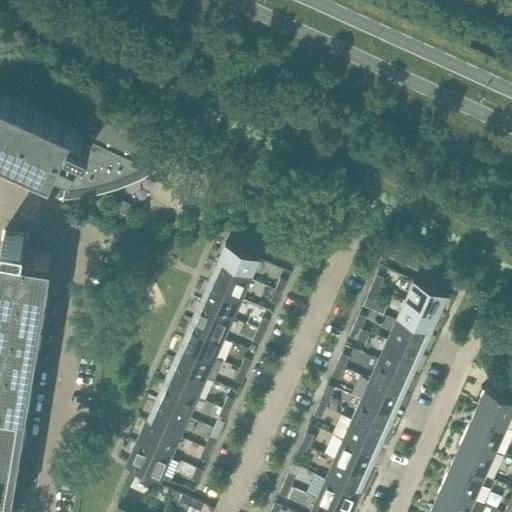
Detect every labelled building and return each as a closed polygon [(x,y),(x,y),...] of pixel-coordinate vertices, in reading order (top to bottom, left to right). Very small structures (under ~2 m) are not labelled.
[(66,177),(63,196),(64,196),(65,193),(76,192),(87,190),(97,188),(108,185),(118,182),(125,179),(132,177),(139,174),(145,170),(152,167),(153,167),(154,166),(144,161),(146,156),(149,158),(156,143),(78,107),(71,122),(73,123),(70,129),(0,96),(0,146),(54,171),(51,177),(53,177),(55,172),(66,177)] [(121,197),(117,206),(128,211),(132,202),(121,197)] [(52,253),(26,248),(21,248),(22,244),(26,245),(28,234),(3,230),(1,241),(8,242),(0,289),(0,511),(9,511),(14,487),(20,488),(23,468),(17,467),(52,253)] [(226,241),(217,262),(249,276),(259,256),(226,241)] [(208,282),(241,296),(249,276),(217,262),(208,282)] [(384,276),(377,272),(372,283),(379,287),(384,276)] [(275,287),(282,291),(287,280),(280,276),(275,287)] [(447,292),(414,278),(405,298),(438,313),(447,292)] [(199,301),(232,316),(241,296),(208,282),(199,301)] [(374,298),(379,287),(372,283),(367,294),(374,298)] [(270,298),(278,302),(282,291),(275,287),(270,298)] [(438,313),(405,298),(396,318),(429,332),(438,313)] [(190,321),(223,335),(232,316),(199,301),(190,321)] [(366,315),(359,312),(354,323),(362,326),(366,315)] [(265,330),(270,319),(262,316),(257,327),(265,330)] [(396,318),(387,338),(420,352),(429,332),(396,318)] [(182,341),(214,355),(223,335),(190,321),(182,341)] [(354,323),(349,334),(357,337),(362,326),(354,323)] [(252,338),(260,341),(265,330),(257,327),(252,338)] [(420,352),(387,338),(379,357),(411,372),(420,352)] [(173,360),(205,375),(214,355),(182,341),(173,360)] [(349,355),(341,351),(336,362),(344,366),(349,355)] [(247,369),(252,358),(245,355),(240,366),(247,369)] [(411,372),(379,357),(370,377),(402,392),(411,372)] [(164,380),(197,395),(205,375),(173,360),(164,380)] [(336,362),(332,373),(339,377),(344,366),(336,362)] [(243,380),(247,369),(240,366),(235,377),(243,380)] [(402,392),(370,377),(361,397),(394,412),(402,392)] [(155,400),(188,414),(197,395),(164,380),(155,400)] [(485,385),(474,410),(506,425),(511,412),(511,385),(503,381),(498,392),(489,387),(485,385)] [(331,394),(324,391),(319,402),(326,405),(331,394)] [(230,409),(235,398),(227,395),(222,406),(230,409)] [(394,412),(361,397),(352,417),(385,431),(394,412)] [(147,420),(179,434),(188,414),(155,400),(147,420)] [(319,402),(314,413),(321,416),(326,405),(319,402)] [(225,420),(230,409),(222,406),(217,417),(225,420)] [(506,425),(474,410),(463,434),(496,449),(506,425)] [(352,417),(344,436),(376,451),(385,431),(352,417)] [(138,439),(170,454),(179,434),(147,420),(138,439)] [(314,433),(306,430),(301,441),(309,445),(314,433)] [(205,445),(212,449),(217,438),(210,434),(205,445)] [(496,449),(463,434),(453,459),(485,473),(496,449)] [(376,451),(344,436),(335,456),(367,471),(376,451)] [(129,460),(161,474),(170,454),(138,439),(129,460)] [(301,441),(296,452),(304,456),(309,445),(301,441)] [(207,460),(212,449),(205,445),(200,456),(207,460)] [(358,490),(367,471),(335,456),(326,476),(358,490)] [(485,473),(453,459),(442,483),(474,497),(485,473)] [(191,476),(199,480),(204,468),(196,465),(191,476)] [(296,473),(289,470),(284,481),(291,484),(296,473)] [(151,486),(154,479),(143,474),(139,481),(151,486)] [(349,510),(358,490),(326,476),(317,496),(349,510)] [(165,484),(154,479),(151,486),(162,491),(165,484)] [(284,481),(279,492),(286,495),(291,484),(284,481)] [(467,511),(474,497),(442,483),(431,507),(441,511),(467,511)] [(190,504),(193,496),(182,492),(179,499),(190,504)] [(204,501),(193,496),(190,504),(201,509),(204,501)] [(348,511),(349,510),(317,496),(309,511),(348,511)] [(278,511),(282,504),(275,500),(270,511),(271,511),(278,511)] [(138,511),(118,503),(114,511),(138,511)]
